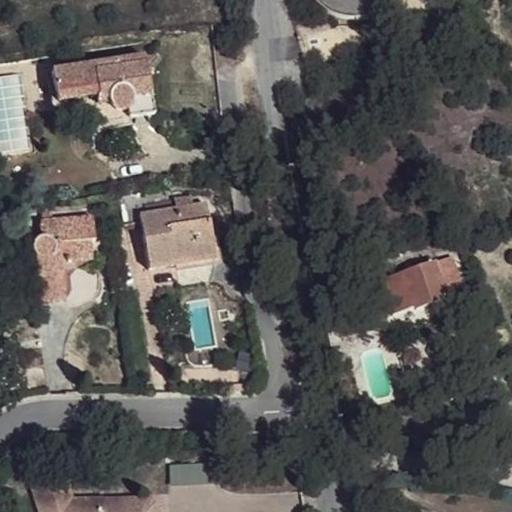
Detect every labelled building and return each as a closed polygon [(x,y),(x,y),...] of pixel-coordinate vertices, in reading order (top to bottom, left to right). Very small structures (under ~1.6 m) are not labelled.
[(316,0),(320,5),(332,15),(355,21),(384,15),(397,0),(316,0)] [(147,119),(138,62),(47,79),(53,108),(93,101),(95,105),(101,106),(104,112),(110,114),(113,121),(123,118),(124,124),(147,119)] [(93,101),(53,108),(55,116),(78,113),(83,132),(124,124),(123,118),(113,121),(110,114),(104,112),(101,106),(95,105),(93,101)] [(130,195),(113,197),(117,229),(135,227),(144,272),(173,268),(172,257),(194,253),(194,243),(207,241),(201,210),(184,212),(171,214),(136,219),(130,195)] [(170,206),(171,214),(184,212),(182,204),(170,206)] [(86,220),(35,224),(34,244),(30,245),(30,253),(37,257),(40,295),(67,293),(66,264),(85,262),(85,244),(88,241),(86,220)] [(91,243),(88,241),(85,244),(85,262),(66,264),(67,293),(40,297),(40,303),(68,303),(74,295),(74,272),(87,271),(92,264),(91,243)] [(211,271),(207,241),(194,243),(194,253),(172,257),(173,268),(176,277),(211,271)] [(451,261),(435,266),(444,295),(459,290),(451,261)] [(380,294),(372,297),(381,324),(388,321),(387,318),(415,309),(416,312),(446,301),(444,295),(435,266),(376,282),(380,294)] [(328,275),(319,275),(324,290),(332,289),(328,275)] [(215,483),(215,463),(169,463),(169,484),(215,483)] [(153,511),(153,508),(146,503),(71,504),(64,496),(58,495),(56,491),(51,488),(33,488),(29,494),(32,511),(153,511)]
